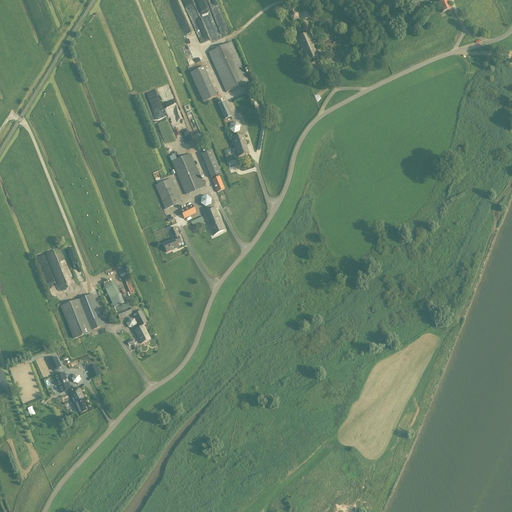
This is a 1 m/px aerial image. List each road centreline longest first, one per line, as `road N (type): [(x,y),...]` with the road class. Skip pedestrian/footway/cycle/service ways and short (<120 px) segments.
road 1 (tertiary): [(45,511),(131,406),(184,364),(213,296),(274,208),(317,119),(400,74),(511,29)]
road 2 (track): [(0,133),(11,113),(26,126),(104,318),(152,388)]
road 3 (track): [(245,251),(135,0)]
road 4 (unclassified): [(0,152),(93,0)]
road 5 (track): [(288,0),(204,52),(179,0)]
